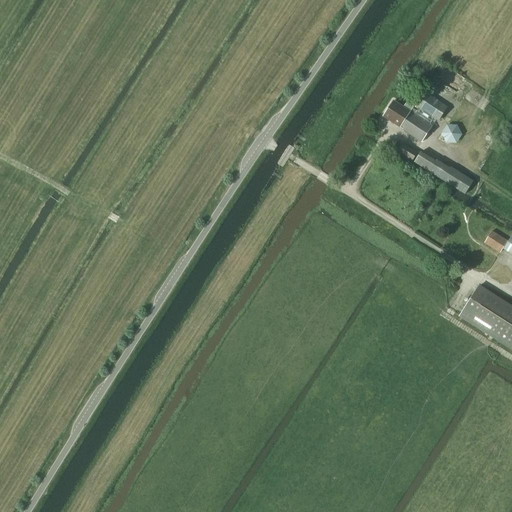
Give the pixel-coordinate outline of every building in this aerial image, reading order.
[(448,108),(426,94),(417,107),(409,101),(404,108),(394,101),(384,117),(422,143),(437,120),(439,121),(448,108)] [(413,162),(418,154),(403,144),(397,152),(413,162)] [(464,195),(465,194),(473,181),(437,159),(435,161),(420,152),(413,163),(464,195)] [(500,253),(507,241),(492,232),(485,244),(500,253)] [(511,255),(511,236),(503,250),(511,255)] [(511,306),(479,286),(459,317),(511,351),(511,306)]
